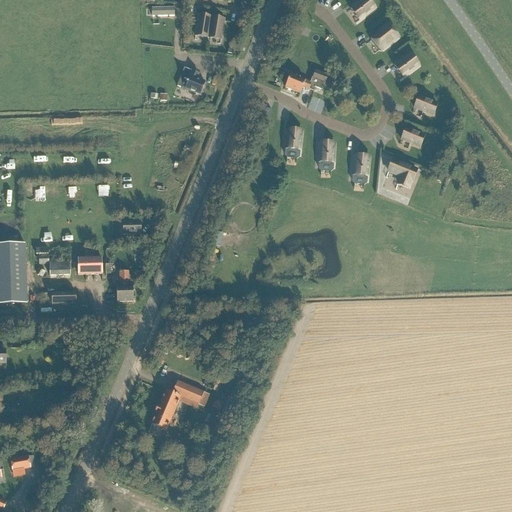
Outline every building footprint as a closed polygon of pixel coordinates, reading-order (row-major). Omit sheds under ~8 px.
[(359,21),(375,9),(368,0),(363,0),(351,9),(359,21)] [(174,16),(174,7),(151,8),(152,16),(174,16)] [(197,26),(195,36),(196,37),(196,35),(208,37),(208,39),(211,17),(198,15),(197,23),(198,23),(198,26),(197,26)] [(224,19),(211,17),(208,39),(209,37),(220,39),(220,41),(221,41),(224,19)] [(371,39),(371,41),(378,51),(381,52),(398,39),(387,24),(382,28),(383,29),(371,39)] [(403,78),(419,66),(410,55),(394,66),(403,78)] [(312,79),(310,83),(308,89),(314,92),(316,88),(322,91),(328,75),(317,71),(313,80),(312,79)] [(181,74),(176,87),(200,96),(205,84),(196,81),(199,75),(192,72),(190,78),(181,74)] [(308,89),(310,83),(291,75),(285,88),(301,94),(303,88),(308,89)] [(418,97),(414,108),(432,116),(437,105),(418,97)] [(406,129),(401,140),(418,147),(423,136),(406,129)] [(285,149),(285,156),(287,158),(297,159),(299,157),(299,151),(301,131),(288,130),(285,149)] [(319,163),(319,169),(321,171),(331,172),(333,170),(333,163),(334,144),(320,143),(319,163)] [(353,176),(352,182),(354,184),(364,185),(366,183),(367,177),(369,157),(355,156),(353,176)] [(393,161),(388,172),(400,177),(398,184),(409,188),(416,170),(393,161)] [(140,222),(123,223),(123,235),(140,235),(140,222)] [(215,232),(212,245),(219,247),(222,234),(215,232)] [(48,256),(39,257),(39,265),(48,265),(48,256)] [(101,258),(77,259),(78,276),(102,275),(101,258)] [(70,263),(49,263),(49,276),(70,276),(70,263)] [(119,286),(116,287),(116,303),(133,303),(132,286),(129,286),(129,272),(118,272),(119,286)] [(76,292),(51,293),(51,306),(76,305),(76,292)] [(217,393),(222,381),(214,378),(209,390),(217,393)] [(178,382),(173,394),(180,397),(198,405),(203,393),(178,382)] [(157,414),(152,424),(166,430),(180,397),(173,394),(166,391),(160,407),(158,406),(155,413),(157,414)] [(222,406),(220,412),(229,415),(236,400),(235,400),(238,393),(231,391),(229,397),(228,396),(223,406),(222,406)] [(28,456),(10,460),(13,472),(30,469),(28,456)] [(183,458),(181,466),(191,469),(194,461),(183,458)] [(203,458),(200,466),(207,469),(210,461),(203,458)]
